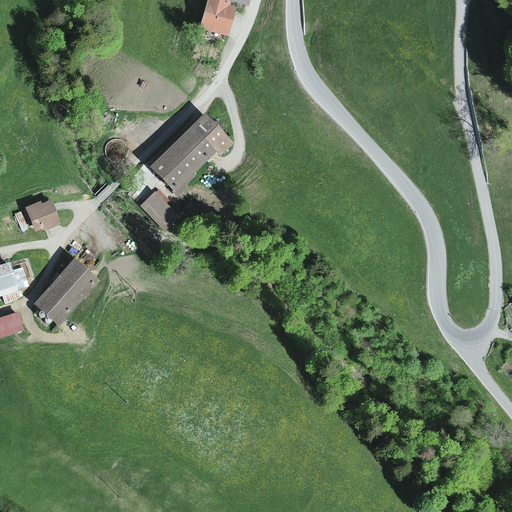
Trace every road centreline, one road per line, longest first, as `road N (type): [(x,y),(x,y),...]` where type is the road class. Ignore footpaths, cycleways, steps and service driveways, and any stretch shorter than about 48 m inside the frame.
road 1 (unclassified): [(465,343),(448,329),(436,296),(426,211),(309,78),(291,0)]
road 2 (track): [(29,300),(61,237),(220,80),(257,0)]
road 3 (unclassified): [(465,0),(464,92),(496,298),(489,326),(465,343)]
